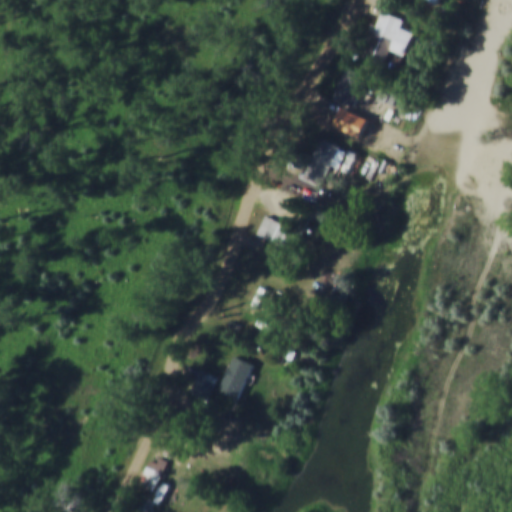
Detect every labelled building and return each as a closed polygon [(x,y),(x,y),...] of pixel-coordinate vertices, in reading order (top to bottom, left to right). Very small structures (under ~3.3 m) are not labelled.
[(366,50),(387,60),(406,18),(385,9),(366,50)] [(335,97),(356,105),(369,72),(348,64),(335,97)] [(307,171),(328,181),(345,146),(324,136),(307,171)] [(257,233),(281,244),(291,223),(267,212),(257,233)] [(220,387),(242,398),(259,364),(237,353),(220,387)] [(191,389),(209,399),(221,376),(203,367),(191,389)] [(170,460),(154,452),(145,472),(150,475),(146,484),(156,489),(170,460)] [(162,511),(171,494),(181,498),(191,476),(172,467),(151,511),(162,511)]
